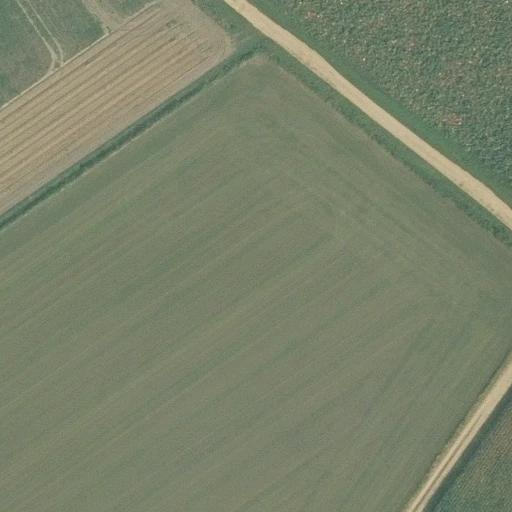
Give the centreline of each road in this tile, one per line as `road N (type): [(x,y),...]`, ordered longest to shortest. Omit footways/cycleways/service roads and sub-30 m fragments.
road 1 (track): [(231,0),(511,226)]
road 2 (track): [(417,511),(511,370)]
